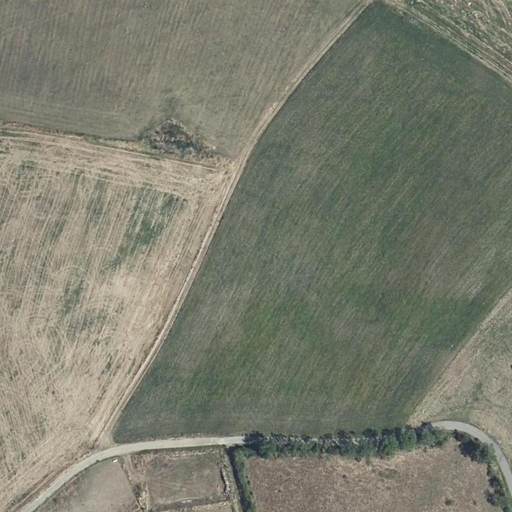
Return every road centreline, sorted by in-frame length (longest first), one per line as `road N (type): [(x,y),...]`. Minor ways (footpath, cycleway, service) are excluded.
road 1 (track): [(511,488),(490,443),(451,424),(346,440),(120,449),(87,460),(24,511)]
road 2 (track): [(100,456),(249,148),(370,0)]
road 3 (track): [(390,0),(511,79)]
